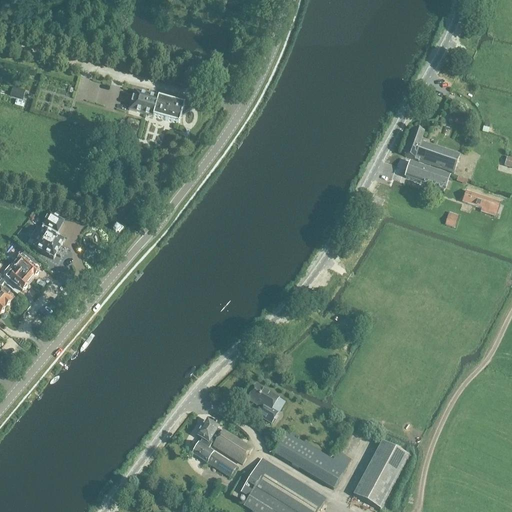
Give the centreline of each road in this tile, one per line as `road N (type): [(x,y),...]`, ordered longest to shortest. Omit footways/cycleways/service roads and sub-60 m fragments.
road 1 (unclassified): [(106,511),(191,400),(283,313),(322,262),(364,200),(465,0)]
road 2 (tertiary): [(0,411),(163,220),(243,110),(291,0)]
road 3 (track): [(511,314),(487,365),(440,427),(418,511)]
road 4 (track): [(191,400),(256,432),(268,457),(346,511)]
road 5 (track): [(511,285),(349,277),(322,262)]
